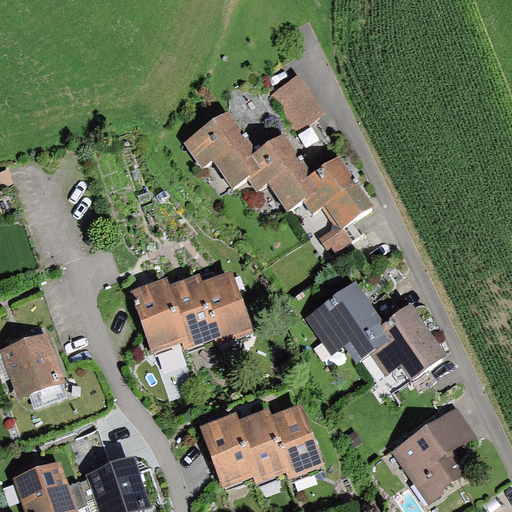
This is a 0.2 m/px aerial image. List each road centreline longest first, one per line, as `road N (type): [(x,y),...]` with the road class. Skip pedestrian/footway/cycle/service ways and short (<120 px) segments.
road 1 (residential): [(511,460),(299,25)]
road 2 (residential): [(184,511),(164,452),(119,387),(49,174)]
